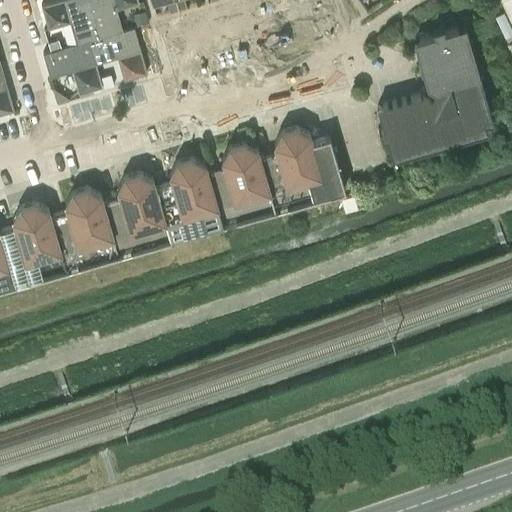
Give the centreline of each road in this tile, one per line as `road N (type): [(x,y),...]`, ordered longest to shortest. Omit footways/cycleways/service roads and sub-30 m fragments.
road 1 (residential): [(190,103),(181,49),(314,11),(332,81),(218,114)]
road 2 (residential): [(11,0),(51,144)]
road 3 (residential): [(51,144),(190,103)]
